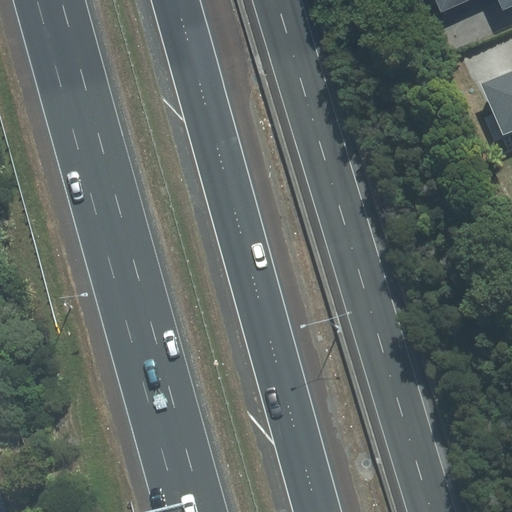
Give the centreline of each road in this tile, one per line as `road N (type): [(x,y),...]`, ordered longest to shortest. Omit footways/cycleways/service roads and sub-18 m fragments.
road 1 (motorway): [(183,0),(334,511)]
road 2 (motorway): [(205,511),(62,0)]
